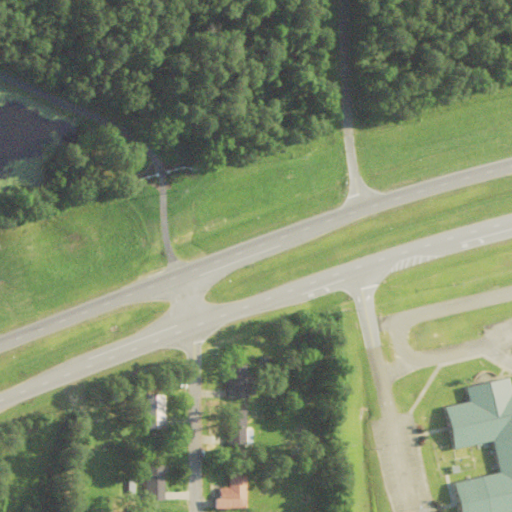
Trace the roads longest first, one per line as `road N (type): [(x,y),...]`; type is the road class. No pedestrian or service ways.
road 1 (trunk): [(0,400),(354,268),(511,221)]
road 2 (trunk): [(511,165),(357,208),(0,342)]
road 3 (residential): [(175,277),(187,331),(192,511)]
road 4 (residential): [(357,208),(340,0)]
